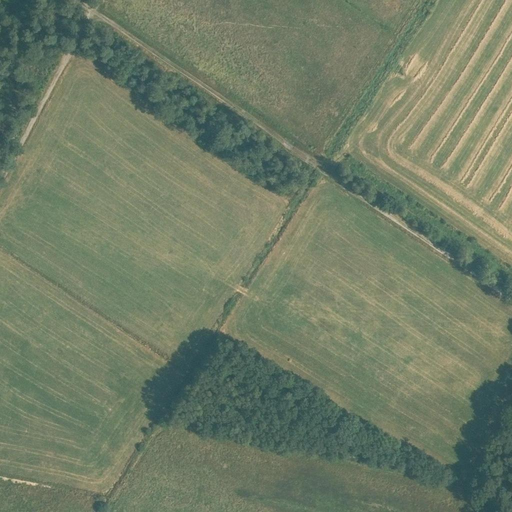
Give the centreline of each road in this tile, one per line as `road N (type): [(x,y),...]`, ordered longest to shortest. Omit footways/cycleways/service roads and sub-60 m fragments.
road 1 (track): [(96,10),(511,296)]
road 2 (track): [(96,10),(0,181)]
